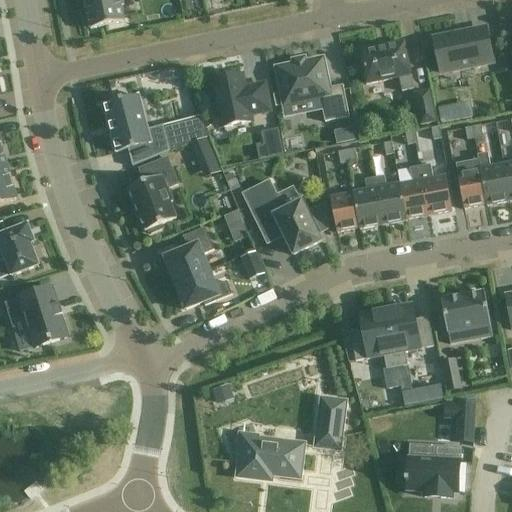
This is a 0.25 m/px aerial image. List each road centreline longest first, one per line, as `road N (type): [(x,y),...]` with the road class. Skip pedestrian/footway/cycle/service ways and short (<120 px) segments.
road 1 (residential): [(149,374),(343,274),(511,241)]
road 2 (residential): [(328,20),(40,78)]
road 3 (residential): [(138,351),(84,239),(40,78)]
road 4 (residential): [(0,392),(138,351)]
road 5 (residential): [(137,498),(153,418),(149,374)]
